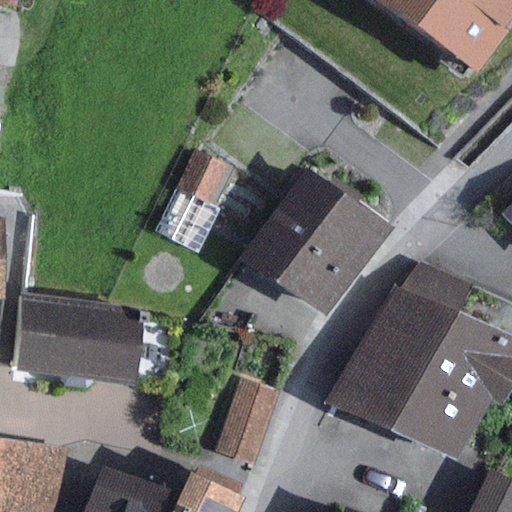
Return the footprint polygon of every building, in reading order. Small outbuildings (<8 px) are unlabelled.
[(511,0),(362,0),(463,74),(511,8),(511,0)] [(224,167),(192,152),(175,188),(206,203),(224,167)] [(302,169),(231,260),(318,317),(383,228),(351,205),(356,198),(327,177),(322,184),(302,169)] [(511,198),(496,214),(511,230),(511,198)] [(319,404),(377,431),(466,285),(417,261),(395,289),(390,286),(319,404)] [(511,306),(466,285),(377,431),(446,464),(486,399),(494,404),(511,375),(511,358),(511,355),(511,338),(511,339),(511,337),(511,306)] [(101,307),(14,293),(6,371),(126,386),(134,312),(101,307)] [(237,379),(211,453),(248,466),(274,392),(237,379)] [(50,511),(62,451),(0,440),(0,511),(50,511)] [(158,511),(166,494),(96,463),(74,511),(158,511)] [(166,494),(158,511),(226,511),(233,499),(176,473),(166,494)] [(511,511),(511,489),(482,474),(462,511),(511,511)]
